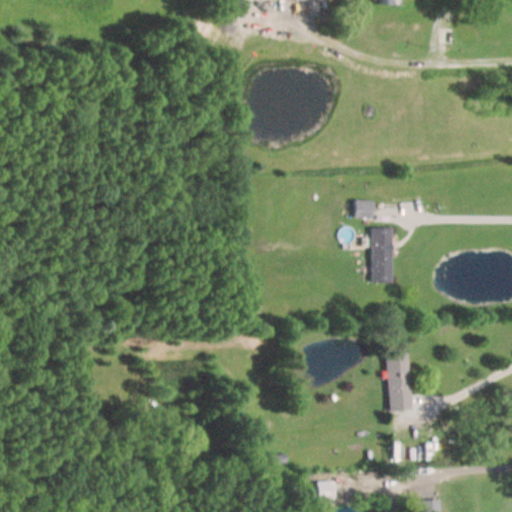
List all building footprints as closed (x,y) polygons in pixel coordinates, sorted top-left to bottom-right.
[(366,218),(366,202),(350,202),(350,218),(366,218)] [(386,228),(365,228),(365,283),(386,283),(386,228)] [(403,354),(381,355),(384,412),(405,411),(403,354)] [(329,500),(329,484),(315,484),(315,500),(329,500)] [(435,511),(435,500),(414,501),(414,511),(435,511)]
